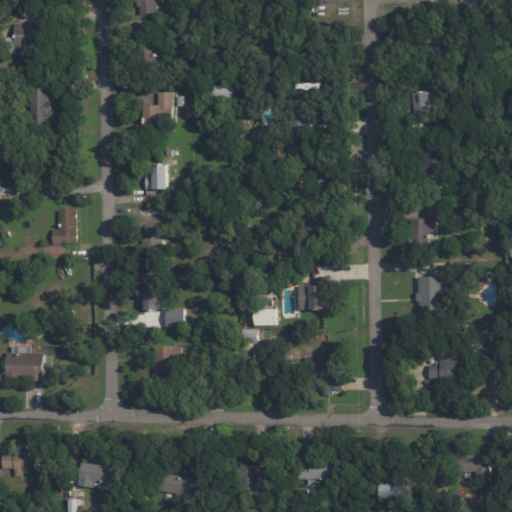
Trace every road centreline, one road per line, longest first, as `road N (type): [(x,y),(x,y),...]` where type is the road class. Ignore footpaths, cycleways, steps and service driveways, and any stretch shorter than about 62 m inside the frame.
road 1 (residential): [(511,416),(0,408)]
road 2 (residential): [(376,416),(369,0)]
road 3 (residential): [(110,411),(102,0)]
